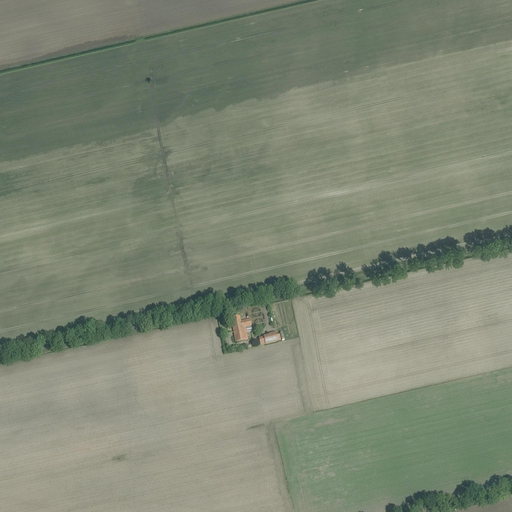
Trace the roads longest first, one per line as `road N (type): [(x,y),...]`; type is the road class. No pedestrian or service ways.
road 1 (unclassified): [(0,356),(271,293)]
road 2 (track): [(511,239),(271,293)]
